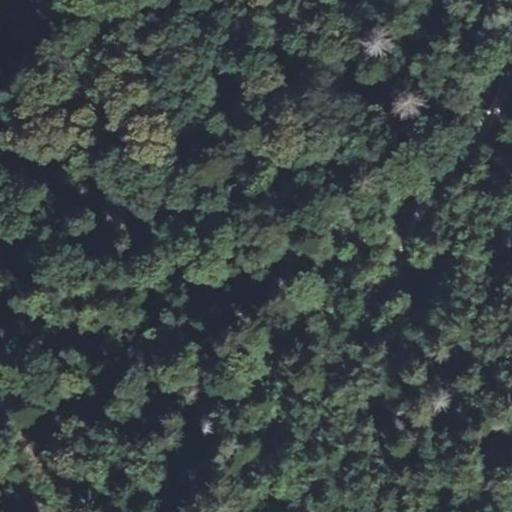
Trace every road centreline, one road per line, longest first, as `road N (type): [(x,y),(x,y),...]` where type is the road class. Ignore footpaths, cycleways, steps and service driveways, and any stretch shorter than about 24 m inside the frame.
road 1 (track): [(511,69),(481,134),(433,193),(343,368),(301,511)]
road 2 (track): [(412,232),(386,234),(349,257),(172,511)]
